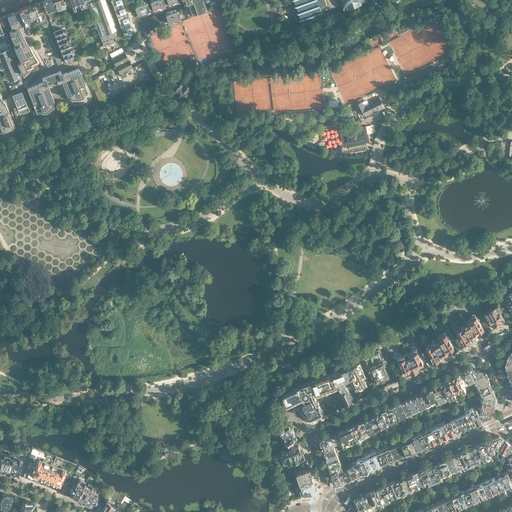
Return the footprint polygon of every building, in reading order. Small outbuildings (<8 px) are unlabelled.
[(57,16),(54,9),(57,8),(53,0),(43,0),(42,1),(41,1),(34,4),(40,20),(42,25),(48,23),(44,12),(45,12),(46,11),(49,19),(57,16)] [(65,7),(62,0),(53,0),(57,8),(58,10),(65,7)] [(72,6),(69,0),(62,0),(65,7),(66,9),(72,6)] [(82,7),(79,0),(69,0),(72,6),(73,9),(75,8),(77,13),(84,11),(82,7)] [(120,32),(119,30),(118,27),(117,25),(116,23),(115,20),(115,18),(114,16),(113,13),(112,11),(111,9),(110,6),(109,4),(108,2),(107,0),(85,0),(91,16),(92,15),(103,45),(121,36),(120,32)] [(149,11),(146,2),(145,0),(134,4),(135,6),(134,6),(137,15),(141,13),(145,12),(149,11)] [(165,5),(163,0),(150,0),(151,1),(150,1),(153,10),(157,8),(161,7),(165,5)] [(202,0),(181,0),(183,2),(189,18),(207,11),(202,0)] [(339,5),(337,0),(294,0),(296,4),(295,5),(297,6),(299,11),(297,12),(299,13),(301,18),(300,19),(302,20),(304,25),(326,17),(323,10),(339,5)] [(343,0),(344,2),(342,2),(345,12),(349,10),(348,7),(362,2),(362,1),(365,0),(343,0)] [(40,20),(34,4),(27,7),(31,17),(35,16),(37,22),(40,20)] [(125,9),(123,4),(113,8),(111,9),(112,11),(114,10),(115,12),(125,9)] [(28,46),(18,25),(21,24),(23,23),(24,23),(25,26),(29,25),(26,19),(31,17),(27,7),(16,11),(13,12),(6,15),(11,28),(12,29),(9,31),(10,34),(10,35),(15,46),(13,47),(20,61),(17,63),(22,73),(27,70),(26,68),(32,65),(31,63),(38,60),(31,49),(28,50),(27,47),(28,46)] [(125,9),(115,12),(113,13),(114,16),(116,15),(117,17),(127,14),(125,9)] [(180,19),(178,12),(177,10),(176,10),(176,9),(165,12),(166,14),(165,14),(168,23),(180,19)] [(128,18),(127,14),(117,17),(115,18),(115,20),(118,19),(119,22),(128,18)] [(11,28),(6,15),(2,16),(8,30),(11,28)] [(149,28),(160,24),(157,15),(138,21),(141,31),(143,30),(145,34),(150,32),(149,28)] [(128,18),(119,22),(116,23),(117,25),(120,24),(120,26),(130,23),(128,18)] [(62,27),(61,27),(60,24),(57,25),(54,21),(50,22),(53,30),(62,27)] [(130,23),(120,26),(118,27),(119,30),(121,29),(122,31),(132,28),(130,23)] [(66,31),(65,30),(65,29),(65,27),(64,27),(64,26),(61,27),(62,27),(53,30),(55,35),(66,31)] [(134,35),(132,28),(122,31),(120,32),(121,36),(122,37),(123,38),(124,38),(125,38),(126,38),(126,37),(126,36),(126,35),(129,34),(129,35),(130,36),(131,36),(134,35)] [(65,37),(65,35),(65,33),(66,33),(66,31),(55,35),(57,40),(65,37)] [(70,41),(69,39),(67,40),(67,39),(66,39),(65,37),(57,40),(59,45),(70,41)] [(23,84),(13,59),(9,48),(6,41),(0,43),(0,64),(10,89),(23,84)] [(69,47),(68,45),(69,45),(69,44),(70,44),(70,41),(59,45),(61,50),(69,47)] [(73,51),(72,49),(71,50),(71,49),(70,49),(69,47),(61,50),(63,55),(73,51)] [(128,60),(125,54),(124,52),(122,47),(109,54),(112,58),(111,59),(116,66),(128,60)] [(73,57),(72,55),(73,54),(74,53),(73,51),(63,55),(65,60),(73,57)] [(77,60),(76,57),(75,56),(73,57),(65,60),(67,64),(77,60)] [(132,67),(128,60),(116,66),(120,74),(132,67)] [(27,80),(39,68),(37,66),(25,78),(27,80)] [(54,107),(46,86),(52,84),(63,80),(71,100),(72,100),(73,100),(74,100),(75,100),(77,100),(78,100),(79,100),(80,100),(81,99),(82,99),(83,98),(84,97),(85,96),(86,95),(87,94),(88,94),(79,68),(67,73),(67,72),(62,74),(60,71),(58,72),(58,71),(44,77),(42,78),(43,81),(42,81),(43,82),(38,83),(38,84),(27,88),(37,114),(38,113),(39,113),(40,113),(41,113),(42,113),(44,113),(46,113),(47,112),(48,112),(49,111),(50,110),(51,109),(52,108),(53,108),(53,107),(54,107)] [(97,78),(90,81),(99,104),(106,101),(97,78)] [(178,88),(175,92),(179,94),(181,96),(185,98),(187,94),(191,88),(187,86),(188,84),(190,82),(187,81),(185,84),(182,82),(181,84),(178,88)] [(33,111),(23,85),(13,89),(14,91),(8,93),(8,95),(18,120),(22,118),(20,115),(27,113),(29,112),(31,115),(33,114),(32,111),(33,111)] [(0,133),(1,131),(3,131),(5,132),(7,129),(8,128),(11,129),(12,127),(13,126),(13,125),(14,123),(11,122),(7,110),(8,109),(6,105),(11,103),(8,98),(3,100),(0,100),(0,133)] [(356,104),(353,105),(353,106),(356,111),(361,109),(364,115),(367,114),(368,115),(384,107),(383,104),(381,100),(381,99),(380,98),(377,99),(377,101),(374,103),(374,101),(370,103),(371,104),(369,104),(364,107),(362,101),(360,102),(356,103),(356,104)] [(354,115),(350,107),(346,109),(350,117),(354,115)] [(369,142),(366,126),(362,127),(362,126),(346,129),(346,130),(342,131),(345,146),(349,145),(349,146),(365,143),(365,142),(369,142)] [(511,292),(510,289),(506,292),(507,294),(503,296),(511,312),(511,292)] [(504,319),(501,313),(502,312),(498,303),(489,309),(485,312),(490,319),(492,320),(494,325),(504,319)] [(484,329),(475,314),(474,314),(470,316),(470,318),(469,319),(469,320),(477,333),(479,332),(481,332),(483,331),(483,329),(484,329)] [(477,334),(477,333),(469,320),(467,321),(464,321),(463,322),(462,323),(463,325),(471,338),(477,334)] [(471,338),(463,325),(461,326),(459,325),(457,326),(456,328),(456,329),(457,330),(464,343),(465,343),(466,344),(469,342),(468,341),(472,339),(471,338)] [(454,347),(446,333),(444,331),(439,334),(440,335),(438,336),(438,337),(446,351),(447,351),(454,347)] [(438,337),(434,339),(434,340),(432,342),(433,342),(441,356),(443,354),(445,355),(447,354),(447,352),(447,351),(446,351),(438,337)] [(441,356),(433,342),(430,344),(430,342),(425,345),(434,361),(441,357),(441,356)] [(411,370),(404,355),(403,354),(401,355),(395,343),(387,347),(395,363),(399,361),(404,372),(405,373),(409,371),(411,370)] [(425,346),(421,348),(431,365),(434,363),(425,346)] [(423,363),(418,351),(417,351),(416,348),(412,350),(410,351),(410,352),(418,367),(420,366),(423,364),(423,363)] [(387,371),(384,365),(386,364),(386,363),(387,363),(387,362),(388,361),(388,360),(387,360),(387,359),(386,359),(386,358),(385,358),(384,358),(383,358),(384,358),(383,357),(382,356),(381,357),(379,351),(361,359),(366,371),(370,370),(375,382),(389,376),(387,371)] [(418,367),(410,352),(408,353),(404,355),(411,370),(412,372),(418,368),(418,367)] [(369,382),(362,368),(362,367),(360,361),(357,363),(356,361),(353,363),(341,369),(342,369),(340,370),(337,371),(345,388),(347,392),(349,391),(348,390),(349,390),(349,391),(350,391),(349,391),(348,387),(351,385),(354,384),(356,388),(364,384),(367,383),(369,382)] [(485,372),(481,371),(481,370),(478,369),(477,370),(472,368),(470,367),(468,368),(472,376),(474,375),(477,376),(485,373),(485,372)] [(472,376),(468,368),(463,371),(469,381),(474,379),(472,376)] [(325,408),(323,405),(322,405),(320,405),(318,400),(317,400),(313,392),(314,392),(315,394),(324,391),(325,393),(329,391),(328,389),(338,386),(337,383),(338,383),(341,389),(339,390),(339,391),(339,392),(339,391),(341,394),(340,394),(340,395),(341,395),(343,398),(343,399),(345,402),(344,403),(345,403),(346,403),(347,402),(347,403),(349,404),(351,403),(352,401),(352,400),(353,400),(353,399),(351,395),(352,395),(351,395),(350,391),(349,391),(349,390),(348,390),(349,391),(347,392),(345,388),(337,371),(304,383),(297,386),(296,385),(293,387),(293,388),(282,393),(283,393),(282,393),(287,404),(298,399),(299,402),(300,402),(300,401),(301,401),(301,400),(303,401),(303,402),(303,403),(303,404),(310,418),(323,412),(323,410),(324,410),(325,408)] [(469,381),(463,371),(458,374),(463,384),(469,381)] [(485,373),(477,376),(474,377),(475,378),(474,378),(477,384),(488,379),(485,373)] [(463,384),(458,374),(451,377),(460,391),(463,390),(464,391),(467,390),(463,384)] [(460,391),(451,377),(445,381),(454,396),(457,395),(456,393),(460,391)] [(490,384),(490,383),(488,379),(477,384),(479,389),(490,384)] [(454,396),(445,381),(438,384),(447,397),(450,396),(451,397),(454,396)] [(447,397),(438,384),(432,387),(440,400),(444,398),(444,399),(447,397)] [(493,390),(490,384),(479,389),(482,395),(483,394),(493,390)] [(440,400),(432,387),(426,390),(433,403),(440,400)] [(434,405),(433,403),(426,390),(419,393),(426,406),(431,404),(432,406),(434,405)] [(496,397),(494,392),(493,390),(483,394),(484,396),(496,399),(496,397)] [(426,406),(419,393),(413,396),(420,409),(426,406)] [(420,409),(413,396),(407,399),(414,412),(420,409)] [(494,404),(496,399),(484,396),(483,396),(483,397),(481,396),(481,398),(480,398),(480,399),(480,400),(481,400),(481,401),(482,401),(494,404)] [(414,412),(407,399),(401,402),(407,416),(414,412)] [(493,409),(494,404),(482,401),(481,401),(479,406),(493,409)] [(408,416),(407,416),(401,402),(394,405),(401,419),(408,416)] [(401,419),(394,405),(388,408),(395,422),(401,419)] [(493,409),(479,406),(476,405),(476,407),(477,410),(478,412),(480,412),(480,413),(491,415),(493,409)] [(395,422),(388,408),(382,411),(388,425),(395,422)] [(479,413),(478,412),(477,410),(474,411),(473,408),(470,409),(470,411),(476,424),(482,421),(479,413)] [(388,425),(382,411),(376,414),(382,428),(388,425)] [(476,424),(470,411),(465,413),(471,426),(476,424)] [(471,426),(465,413),(461,415),(466,428),(471,426)] [(491,415),(480,413),(479,413),(482,421),(491,417),(491,415)] [(382,428),(376,414),(370,417),(376,430),(382,428)] [(466,428),(461,415),(456,417),(461,430),(466,428)] [(376,430),(370,417),(363,420),(369,433),(370,433),(376,430)] [(461,430),(456,417),(451,419),(451,420),(456,432),(461,430)] [(369,433),(363,420),(357,423),(363,436),(369,433)] [(456,432),(451,420),(445,422),(450,435),(456,432)] [(450,435),(445,422),(438,425),(444,438),(450,435)] [(363,436),(357,423),(351,425),(357,438),(363,436)] [(282,438),(293,431),(291,427),(289,424),(286,426),(285,425),(283,426),(283,425),(282,424),(275,428),(275,429),(275,430),(275,431),(275,432),(276,432),(276,433),(277,433),(278,433),(278,432),(279,433),(282,438)] [(444,437),(438,425),(437,424),(431,426),(432,428),(437,440),(444,437)] [(358,441),(357,438),(351,425),(345,428),(350,441),(352,443),(358,441)] [(437,440),(432,428),(431,428),(430,426),(424,429),(425,431),(424,431),(425,431),(430,443),(437,440)] [(350,441),(345,428),(338,431),(338,432),(342,439),(344,444),(350,441)] [(425,431),(424,431),(424,429),(418,432),(424,446),(430,443),(425,431)] [(294,439),(297,437),(296,434),(295,434),(293,431),(282,438),(285,442),(287,441),(289,444),(295,440),(294,439)] [(342,439),(338,432),(326,437),(329,445),(342,439)] [(424,446),(418,432),(415,433),(416,435),(412,437),(413,438),(418,449),(424,446)] [(494,448),(500,436),(499,435),(499,436),(489,440),(494,450),(495,448),(494,448)] [(499,450),(505,439),(500,436),(494,448),(495,448),(499,450)] [(329,445),(326,437),(323,439),(322,439),(321,439),(321,440),(321,441),(320,441),(320,442),(321,443),(323,450),(330,448),(329,445)] [(418,449),(413,438),(407,441),(412,451),(418,449)] [(504,454),(511,442),(505,439),(499,450),(499,451),(504,454)] [(494,450),(489,440),(483,442),(488,454),(489,454),(494,452),(494,450)] [(412,451),(407,441),(402,443),(401,443),(406,454),(412,451)] [(406,454),(401,443),(402,443),(402,442),(395,445),(400,456),(406,454)] [(488,454),(483,442),(477,445),(482,456),(484,460),(487,459),(485,455),(488,454)] [(511,454),(511,453),(511,451),(511,442),(504,454),(499,462),(500,465),(504,463),(508,455),(511,454)] [(400,456),(395,445),(390,447),(395,459),(400,456)] [(482,456),(477,445),(471,448),(476,460),(478,463),(480,462),(479,458),(482,456)] [(305,457),(302,450),(301,451),(299,446),(283,451),(285,457),(284,458),(284,460),(285,462),(285,463),(287,463),(288,463),(289,463),(289,464),(294,462),(294,463),(295,462),(296,462),(297,462),(298,462),(299,461),(300,461),(299,459),(305,457)] [(337,451),(335,447),(334,446),(330,448),(323,450),(325,456),(337,451)] [(395,459),(390,447),(388,448),(388,446),(375,451),(374,452),(375,453),(374,453),(369,455),(369,453),(362,456),(363,458),(368,470),(395,459)] [(476,460),(471,448),(464,450),(471,466),(474,464),(473,461),(476,460)] [(471,466),(464,450),(458,453),(463,466),(465,468),(471,466)] [(339,457),(337,451),(325,456),(328,462),(339,457)] [(0,470),(5,472),(9,456),(9,454),(0,452),(0,470)] [(273,455),(280,472),(287,470),(280,453),(273,455)] [(463,466),(458,453),(451,456),(457,468),(463,466)] [(21,465),(20,465),(21,461),(22,461),(22,459),(22,458),(17,456),(17,455),(14,454),(13,456),(9,454),(9,456),(5,472),(13,474),(14,475),(15,475),(17,475),(18,475),(20,466),(21,465)] [(457,468),(451,456),(445,459),(451,471),(455,470),(455,471),(458,470),(457,468)] [(341,463),(339,457),(328,462),(330,468),(341,463)] [(368,470),(363,458),(360,459),(359,458),(357,459),(357,460),(358,461),(363,473),(368,470)] [(451,471),(445,459),(439,461),(445,474),(448,472),(449,474),(452,473),(451,471)] [(61,486),(66,473),(66,470),(39,460),(37,461),(32,474),(40,478),(40,479),(42,480),(44,479),(52,482),(52,484),(54,485),(56,484),(61,486)] [(363,473),(358,461),(357,460),(352,462),(352,463),(357,475),(363,473)] [(445,474),(439,461),(432,464),(439,478),(442,477),(441,475),(445,474)] [(357,475),(352,463),(352,462),(346,464),(348,470),(352,478),(357,475)] [(343,469),(341,463),(330,468),(332,474),(337,472),(343,469)] [(439,478),(432,464),(426,467),(433,482),(439,479),(439,478)] [(433,482),(426,467),(419,470),(425,483),(429,481),(430,483),(433,482)] [(313,479),(310,468),(296,473),(299,484),(313,479)] [(352,478),(348,470),(345,471),(344,470),(343,471),(343,472),(347,480),(352,478)] [(425,483),(419,470),(413,472),(419,485),(423,483),(424,485),(426,484),(425,483)] [(337,474),(337,472),(332,474),(334,483),(334,484),(336,484),(341,482),(337,474)] [(347,480),(343,472),(340,473),(337,474),(341,482),(347,480)] [(419,485),(413,472),(407,475),(413,489),(414,490),(420,488),(419,485)] [(511,482),(510,479),(507,472),(505,473),(505,474),(502,476),(506,487),(510,485),(511,485),(511,484),(511,482)] [(506,487),(502,476),(501,474),(498,476),(499,477),(496,478),(501,490),(506,487)] [(413,489),(407,475),(401,478),(406,490),(410,489),(411,491),(413,489)] [(501,490),(496,478),(495,477),(492,478),(492,480),(489,481),(494,492),(498,491),(501,490)] [(407,492),(406,490),(401,478),(394,481),(400,493),(404,492),(405,493),(407,492)] [(85,501),(93,486),(88,483),(88,485),(85,484),(86,482),(80,479),(79,480),(78,480),(77,480),(76,484),(75,483),(73,486),(72,486),(72,487),(68,486),(65,492),(69,494),(69,493),(71,494),(85,501)] [(315,489),(314,486),(315,485),(313,479),(299,484),(301,491),(300,491),(302,496),(306,494),(306,495),(308,494),(309,494),(312,493),(311,492),(314,491),(314,489),(315,489)] [(494,492),(489,481),(489,480),(486,481),(487,482),(483,484),(488,495),(491,494),(494,493),(494,492)] [(400,493),(394,481),(389,483),(395,495),(396,499),(401,496),(400,493)] [(488,495),(483,484),(483,482),(479,483),(480,485),(477,486),(482,498),(485,496),(486,496),(487,495),(488,495)] [(395,495),(389,483),(383,486),(389,498),(390,500),(394,498),(393,496),(395,495)] [(482,498),(477,486),(476,485),(470,488),(475,501),(482,498)] [(99,496),(98,495),(97,495),(100,489),(93,486),(85,501),(92,505),(94,501),(95,501),(96,501),(97,501),(98,501),(98,500),(98,499),(97,498),(99,496)] [(389,498),(383,486),(377,488),(383,501),(383,502),(390,500),(389,498)] [(383,501),(377,488),(371,491),(376,503),(380,502),(381,505),(384,503),(383,502),(383,501)] [(475,501),(470,488),(467,489),(467,490),(464,492),(469,503),(473,502),(475,501)] [(469,503),(464,492),(463,490),(460,492),(461,493),(458,494),(463,506),(469,503)] [(376,503),(371,491),(365,493),(370,504),(372,504),(373,505),(376,503)] [(0,505),(9,508),(12,495),(2,493),(0,501),(0,505)] [(371,506),(370,504),(365,493),(360,496),(365,507),(367,506),(368,507),(371,506)] [(463,506),(458,494),(452,497),(457,508),(463,506)] [(365,507),(360,496),(355,498),(355,499),(355,500),(353,501),(352,502),(357,511),(360,510),(360,511),(361,511),(366,510),(365,507)] [(455,509),(457,508),(452,497),(448,499),(453,510),(455,509)] [(110,511),(115,505),(116,503),(110,499),(108,501),(102,511),(110,511)] [(453,510),(448,499),(442,501),(446,511),(448,511),(450,511),(452,511),(453,510)] [(35,511),(36,506),(36,504),(35,504),(35,503),(31,501),(27,501),(26,500),(23,500),(22,501),(22,506),(20,506),(20,511),(35,511)] [(446,511),(442,501),(437,503),(440,511),(446,511)] [(440,511),(437,503),(432,506),(434,511),(440,511)]
